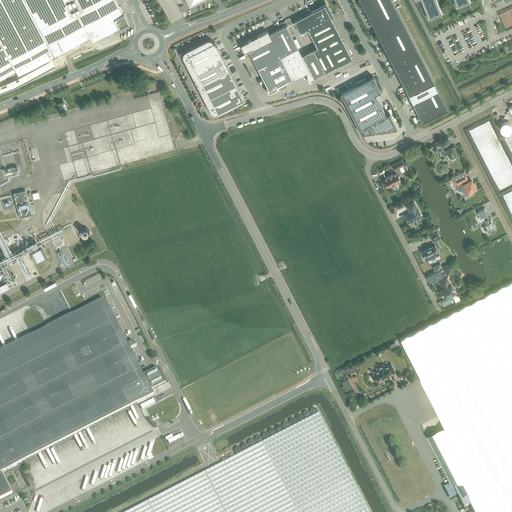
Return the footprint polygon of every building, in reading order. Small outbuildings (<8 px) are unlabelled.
[(18,74),(54,56),(25,0),(0,0),(0,78),(16,70),(18,74)] [(25,0),(54,56),(90,37),(92,41),(119,27),(119,28),(129,22),(124,13),(123,13),(116,0),(25,0)] [(359,0),(376,31),(401,18),(391,0),(359,0)] [(415,0),(416,0),(421,0),(429,19),(431,18),(435,17),(436,16),(442,14),(438,5),(435,0),(454,0),(455,1),(457,7),(463,5),(464,5),(470,2),(469,0),(468,0),(415,0)] [(317,47),(302,55),(314,78),(352,59),(331,18),(333,17),(332,16),(325,3),(312,9),(311,10),(312,12),(294,21),(300,33),(307,29),(317,47)] [(376,31),(392,63),(418,50),(401,18),(376,31)] [(248,51),(258,68),(298,48),(286,25),(269,34),(267,31),(256,37),(255,36),(252,38),(252,39),(241,44),(245,52),(248,51)] [(206,39),(185,50),(186,51),(185,51),(184,52),(183,53),(183,54),(183,55),(183,56),(183,57),(183,58),(182,58),(210,111),(211,112),(212,113),(213,113),(214,114),(215,114),(216,114),(217,114),(218,113),(218,114),(239,103),(238,103),(243,100),(241,95),(242,95),(217,46),(216,46),(214,43),(215,43),(214,42),(213,42),(213,41),(212,40),(211,40),(210,40),(209,39),(208,39),(207,40),(206,40),(206,39)] [(298,48),(258,68),(268,88),(267,89),(268,90),(267,90),(268,93),(275,91),(274,91),(274,90),(277,88),(284,84),(306,73),(307,75),(309,82),(312,81),(311,81),(314,79),(314,78),(302,55),(298,48)] [(392,63),(409,95),(434,82),(418,50),(392,63)] [(340,93),(353,117),(361,133),(397,128),(389,113),(386,115),(375,94),(381,91),(373,76),(340,93)] [(446,106),(434,82),(409,95),(422,121),(447,108),(446,106)] [(65,103),(63,98),(57,100),(59,106),(65,103)] [(511,124),(511,123),(510,122),(509,122),(508,122),(507,122),(506,122),(505,122),(504,122),(503,123),(503,124),(502,125),(502,126),(501,126),(501,127),(501,128),(502,129),(502,130),(503,131),(503,132),(504,132),(505,133),(506,133),(507,133),(508,133),(509,133),(510,133),(511,132),(511,131),(511,130),(511,124)] [(444,145),(442,147),(446,155),(445,155),(448,161),(454,158),(453,156),(457,154),(454,150),(456,149),(454,146),(446,150),(444,145)] [(399,167),(403,165),(401,160),(392,165),(394,170),(395,169),(396,172),(392,175),(392,174),(387,176),(388,177),(383,179),(386,183),(385,184),(386,187),(387,186),(387,187),(392,185),(394,189),(398,187),(396,183),(397,183),(396,182),(401,180),(400,180),(401,179),(399,176),(399,177),(397,174),(401,172),(399,167)] [(459,179),(454,182),(459,192),(462,191),(464,190),(467,195),(472,193),(472,191),(476,189),(471,180),(468,182),(467,180),(465,176),(459,179)] [(25,190),(13,193),(20,218),(32,215),(25,190)] [(410,213),(405,215),(409,223),(413,221),(414,222),(418,220),(417,219),(422,216),(418,209),(417,209),(414,202),(406,206),(410,213)] [(497,229),(490,217),(489,217),(485,207),(477,211),(482,221),(483,220),(487,228),(485,229),(488,235),(493,232),(492,232),(497,229)] [(423,253),(421,253),(424,259),(425,258),(425,259),(426,260),(426,259),(430,257),(432,260),(436,258),(434,255),(439,253),(437,249),(440,247),(436,240),(440,238),(437,232),(438,232),(439,231),(438,228),(438,229),(433,231),(434,234),(430,235),(433,242),(434,241),(436,245),(431,247),(430,247),(426,249),(422,251),(422,252),(423,253)] [(32,251),(31,252),(37,264),(39,263),(38,262),(47,257),(41,246),(32,251)] [(61,251),(58,253),(65,266),(68,264),(61,251)] [(444,269),(447,275),(454,272),(450,266),(444,269)] [(446,278),(440,281),(443,289),(441,290),(444,298),(452,295),(453,298),(457,296),(451,285),(450,286),(446,278)] [(511,511),(511,281),(400,339),(445,426),(427,436),(444,468),(443,468),(450,481),(445,484),(452,498),(457,495),(464,509),(470,505),(473,511),(511,511)] [(104,299),(0,352),(0,499),(12,494),(1,474),(154,396),(151,391),(166,384),(158,369),(143,376),(130,350),(137,346),(134,342),(128,345),(104,299)] [(355,364),(344,370),(345,373),(347,372),(348,374),(358,369),(355,364)] [(373,376),(373,377),(373,378),(373,379),(374,379),(375,380),(377,379),(377,381),(382,379),(383,380),(390,376),(389,375),(390,375),(395,372),(391,364),(385,367),(384,364),(377,368),(378,371),(373,373),(374,375),(373,376)] [(348,379),(342,382),(347,391),(353,388),(348,379)] [(153,399),(140,406),(142,409),(155,403),(153,399)] [(369,511),(319,414),(128,511),(369,511)]
